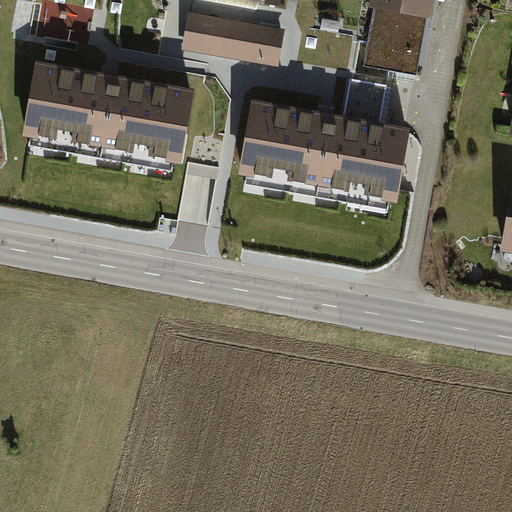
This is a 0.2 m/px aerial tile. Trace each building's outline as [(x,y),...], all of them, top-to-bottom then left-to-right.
[(264,0),(211,0),(263,9),(264,0)] [(436,0),(373,0),(372,11),(377,12),(367,69),(418,77),(428,20),(433,21),(436,0)] [(286,28),(189,10),(182,48),(279,66),(286,28)] [(37,58),(24,132),(182,159),(195,85),(37,58)] [(411,124),(252,96),(239,171),(398,199),(411,124)] [(511,195),(501,258),(511,259),(511,195)]
